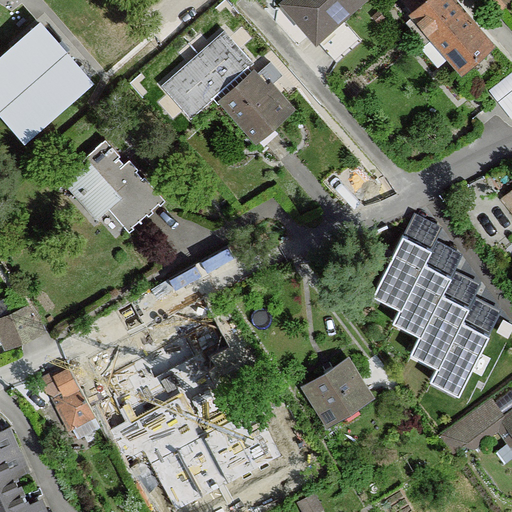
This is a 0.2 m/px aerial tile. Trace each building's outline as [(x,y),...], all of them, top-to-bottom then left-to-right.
[(285,0),(284,1),(314,34),(353,0),(285,0)] [(415,11),(428,0),(411,0),(407,3),(415,11)] [(428,0),(415,11),(463,67),(492,42),(454,0),(428,0)] [(510,0),(488,0),(498,11),(510,0)] [(0,109),(26,137),(95,74),(39,13),(0,48),(0,109)] [(511,109),(511,71),(494,84),(511,109)] [(255,72),(224,100),(257,137),(288,110),(255,72)] [(121,155),(106,138),(86,157),(89,161),(74,174),(85,185),(76,194),(96,216),(108,207),(130,231),(135,227),(131,223),(146,210),(149,214),(154,209),(151,206),(158,200),(161,203),(166,199),(145,176),(141,178),(136,172),(139,169),(130,158),(121,166),(115,160),(121,155)] [(404,238),(378,290),(405,303),(406,304),(425,265),(426,266),(433,252),(404,238)] [(425,265),(406,304),(405,303),(398,317),(424,330),(426,331),(443,297),(444,297),(453,279),(426,266),(425,265)] [(424,330),(415,348),(442,362),(443,362),(463,324),(470,311),(444,297),(443,297),(426,331),(424,330)] [(10,312),(11,315),(23,340),(46,330),(44,323),(31,303),(10,312)] [(0,340),(3,349),(23,340),(11,315),(10,312),(0,316),(0,340)] [(442,362),(435,375),(464,390),(490,338),(463,324),(443,362),(442,362)] [(185,337),(193,372),(236,362),(228,327),(185,337)] [(348,361),(309,386),(331,421),(371,396),(348,361)] [(69,400),(59,405),(70,427),(73,425),(95,413),(70,365),(42,378),(48,390),(56,393),(63,390),(69,400)] [(498,409),(492,402),(469,420),(479,433),(502,416),(498,409)] [(101,425),(95,413),(73,425),(79,437),(101,425)] [(455,451),(479,433),(469,420),(445,437),(455,451)] [(13,428),(0,433),(0,445),(4,454),(16,481),(34,473),(13,428)] [(206,449),(160,464),(174,504),(219,488),(206,449)] [(16,481),(4,454),(0,456),(0,499),(21,490),(16,481)] [(30,511),(29,508),(21,490),(0,499),(0,511),(30,511)] [(315,511),(324,507),(315,492),(299,501),(305,511),(315,511)] [(50,511),(45,501),(29,508),(30,511),(50,511)]
